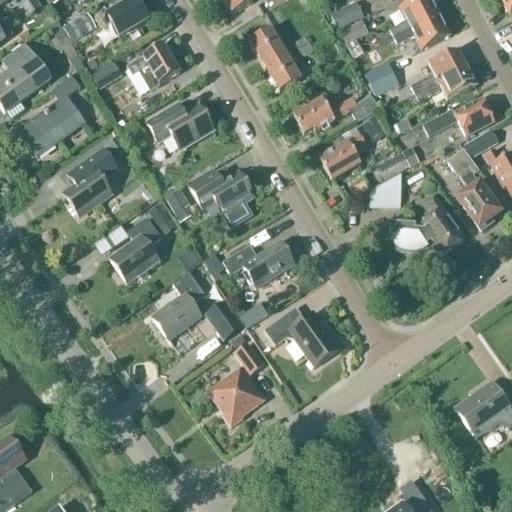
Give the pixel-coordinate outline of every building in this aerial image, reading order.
[(0,0),(0,47),(11,40),(0,24),(0,9),(7,4),(3,0),(0,0)] [(9,0),(17,11),(32,0),(9,0)] [(64,0),(43,0),(49,10),(64,0)] [(219,0),(231,19),(252,6),(248,0),(219,0)] [(392,43),(437,19),(432,10),(433,6),(430,1),(427,0),(426,0),(421,0),(399,11),(406,26),(388,35),(392,43)] [(511,0),(500,0),(503,6),(502,9),(505,15),(508,16),(509,18),(511,16),(511,0)] [(118,43),(148,25),(134,2),(105,19),(105,20),(98,24),(104,34),(111,30),(118,43)] [(329,19),(336,33),(362,20),(355,6),(329,19)] [(70,48),(96,33),(87,18),(61,33),(70,48)] [(437,19),(392,43),(395,50),(413,41),(420,54),(448,40),(447,38),(447,35),(445,29),(442,28),(437,19)] [(56,25),(48,30),(58,46),(65,41),(56,25)] [(352,63),(363,58),(356,42),(368,37),(362,25),(339,35),(345,47),(352,63)] [(264,75),(290,59),(286,52),(281,55),(269,34),(248,47),(264,75)] [(304,42),(293,48),(298,56),(308,49),(304,42)] [(308,49),(298,56),(302,63),(313,57),(308,49)] [(0,112),(4,118),(49,85),(24,50),(2,66),(9,77),(0,83),(0,112)] [(162,50),(126,72),(131,81),(139,77),(149,95),(178,78),(162,50)] [(414,99),(465,73),(462,66),(463,64),(460,58),(458,57),(456,54),(427,69),(432,79),(409,91),(414,99)] [(278,98),(299,85),(290,70),(295,67),(290,59),(264,75),(278,98)] [(98,94),(120,81),(112,66),(89,79),(98,94)] [(369,90),(392,79),(387,68),(364,79),(369,90)] [(465,73),(414,99),(417,106),(440,94),(445,105),(474,90),(473,88),(474,85),(471,80),(468,79),(465,73)] [(392,79),(369,90),(375,101),(398,89),(392,79)] [(36,162),(57,147),(55,144),(81,126),(65,103),(78,93),(71,82),(51,97),(58,106),(17,136),(36,162)] [(328,116),(317,98),(302,107),(306,114),(293,122),(303,139),(312,134),(314,137),(333,125),(348,115),(355,126),(377,113),(370,101),(355,109),(351,103),(328,116)] [(492,121),(489,115),(486,114),(481,104),(453,119),(451,116),(422,131),(427,142),(457,126),(464,141),(493,126),(491,124),(492,121)] [(184,120),(177,109),(146,128),(157,147),(169,140),(178,155),(212,134),(198,111),(184,120)] [(391,140),(410,131),(405,120),(386,129),(391,140)] [(129,153),(147,143),(135,124),(118,135),(129,153)] [(471,162),(497,148),(490,135),(464,149),(471,162)] [(330,185),(359,168),(352,156),(364,149),(358,139),(317,163),(330,185)] [(474,183),(480,179),(462,154),(446,166),(457,181),(458,180),(469,196),(458,204),(480,235),(500,221),(474,183)] [(500,165),(493,154),(484,159),(491,170),(490,171),(503,193),(505,192),(511,204),(511,162),(510,159),(500,165)] [(78,221),(110,198),(101,185),(115,174),(102,156),(82,171),(89,181),(62,200),(78,221)] [(384,184),(406,171),(399,158),(376,171),(384,184)] [(400,214),(401,177),(374,191),(369,193),(369,213),(400,214)] [(221,189),(214,178),(189,193),(201,213),(213,205),(221,220),(252,201),(238,178),(221,189)] [(163,202),(179,228),(190,221),(185,212),(189,210),(188,208),(179,193),(163,202)] [(462,244),(447,223),(448,222),(433,201),(423,208),(432,220),(418,231),(422,235),(413,235),(414,231),(388,228),(388,233),(389,236),(390,239),(391,241),(392,243),(390,245),(393,248),(396,251),(400,253),(404,255),(409,255),(413,255),(417,254),(421,253),(425,251),(424,250),(429,246),(440,260),(462,244)] [(158,265),(148,252),(160,243),(146,223),(126,237),(133,247),(109,264),(125,288),(126,287),(126,286),(134,280),(136,282),(140,283),(147,278),(148,273),(147,272),(156,265),(157,266),(158,265)] [(293,270),(279,247),(255,261),(249,250),(221,267),(229,280),(242,273),(255,293),(293,270)] [(168,346),(201,322),(192,309),(205,300),(189,278),(172,290),(181,301),(151,322),(168,346)] [(223,346),(243,332),(224,305),(204,320),(223,346)] [(303,324),(295,312),(263,335),(274,352),(285,343),(293,345),(313,373),(339,354),(312,317),(303,324)] [(240,340),(230,347),(234,353),(244,346),(240,340)] [(230,432),(241,424),(240,422),(263,406),(246,383),(262,371),(246,350),(233,359),(243,371),(207,397),(223,420),(221,421),(230,432)] [(508,433),(511,429),(511,418),(508,413),(509,413),(490,387),(453,413),(475,444),(498,427),(502,432),(508,433)] [(13,480),(9,474),(24,464),(8,442),(0,448),(0,511),(8,511),(31,497),(17,477),(13,480)] [(426,511),(427,511),(408,486),(399,493),(404,507),(401,509),(401,510),(397,511),(426,511)]
